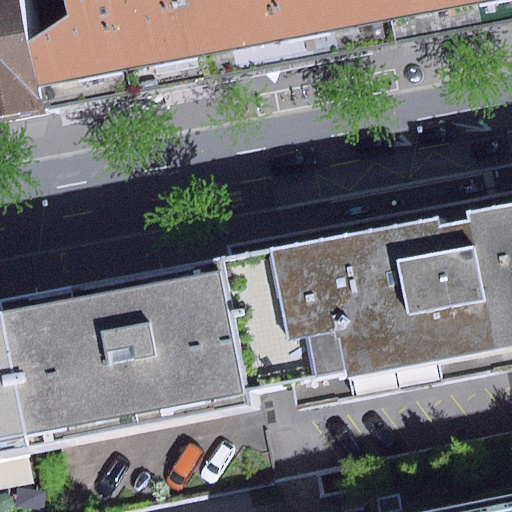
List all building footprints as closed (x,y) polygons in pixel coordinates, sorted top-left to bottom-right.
[(30,44),(21,0),(0,0),(0,118),(43,110),(30,44)] [(43,110),(207,79),(191,0),(62,0),(66,17),(30,44),(43,110)] [(511,0),(191,0),(207,79),(511,23),(511,0)] [(236,260),(228,262),(251,385),(291,377),(297,409),(511,368),(511,194),(233,246),(236,260)] [(228,262),(2,303),(29,447),(254,405),(251,385),(228,262)] [(0,452),(29,447),(2,303),(0,303),(0,452)]
